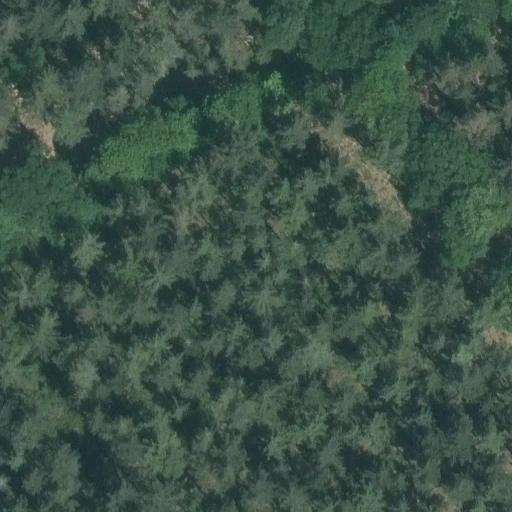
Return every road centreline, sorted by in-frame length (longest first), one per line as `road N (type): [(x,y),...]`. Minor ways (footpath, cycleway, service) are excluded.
road 1 (track): [(0,214),(502,0)]
road 2 (track): [(298,0),(511,306)]
road 3 (track): [(50,191),(95,413),(143,511)]
